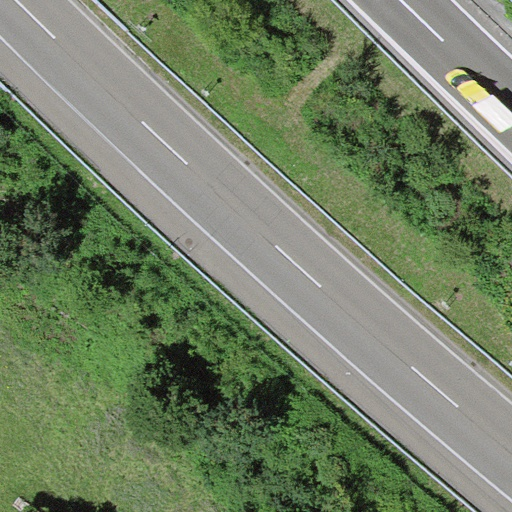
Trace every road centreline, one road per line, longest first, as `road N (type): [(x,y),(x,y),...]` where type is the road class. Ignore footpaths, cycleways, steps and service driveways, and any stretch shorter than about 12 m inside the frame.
road 1 (motorway): [(16,0),(278,248),(511,452)]
road 2 (motorway): [(511,104),(403,0)]
